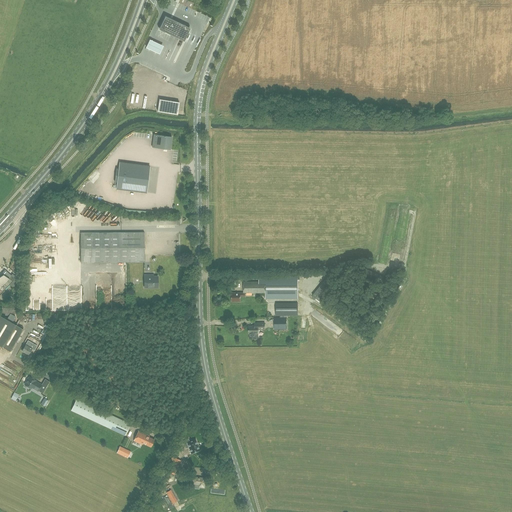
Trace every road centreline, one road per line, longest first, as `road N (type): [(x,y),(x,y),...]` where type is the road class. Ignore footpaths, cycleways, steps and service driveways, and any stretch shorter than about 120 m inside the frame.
road 1 (primary): [(209,383),(200,335),(197,114)]
road 2 (primary): [(0,225),(94,107)]
road 3 (unclassified): [(209,383),(196,391),(141,511)]
road 4 (primary): [(250,511),(209,383)]
